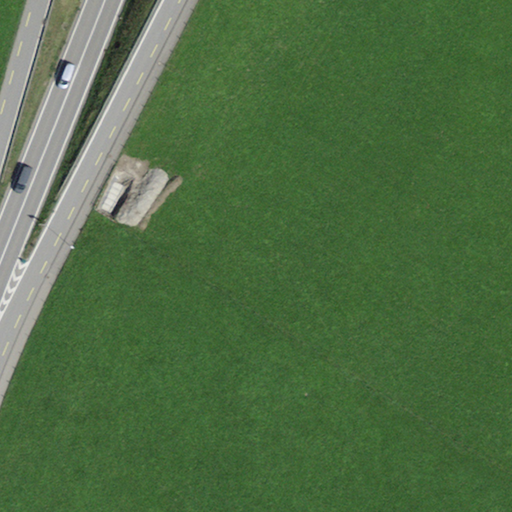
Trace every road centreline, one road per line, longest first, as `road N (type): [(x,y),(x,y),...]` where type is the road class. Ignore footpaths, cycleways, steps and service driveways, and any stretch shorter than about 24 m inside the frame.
road 1 (secondary): [(0,348),(175,0)]
road 2 (secondary): [(105,0),(0,264)]
road 3 (secondary): [(40,0),(0,140)]
